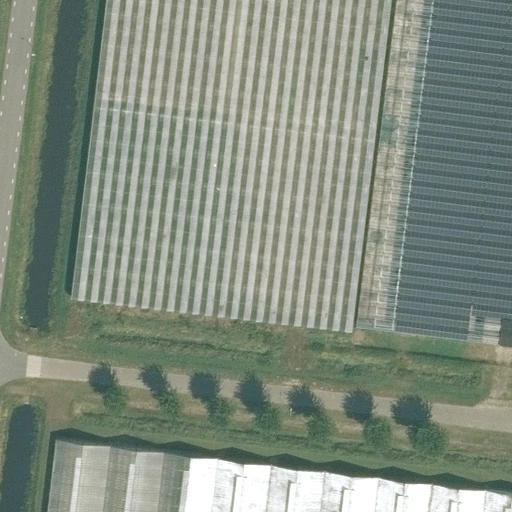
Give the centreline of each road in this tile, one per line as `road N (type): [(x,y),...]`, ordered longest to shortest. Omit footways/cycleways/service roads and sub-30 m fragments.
road 1 (unclassified): [(511,423),(0,363)]
road 2 (unclassified): [(0,200),(24,0)]
